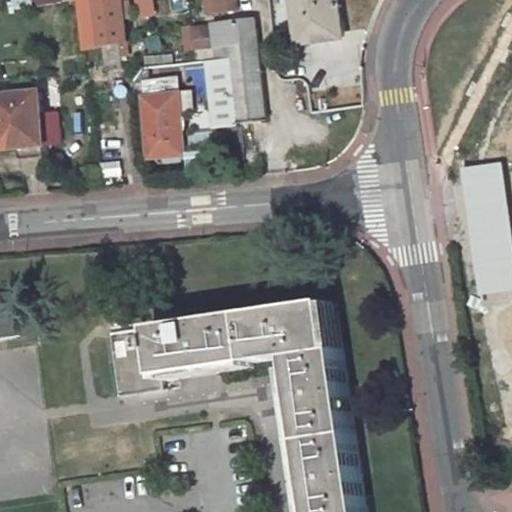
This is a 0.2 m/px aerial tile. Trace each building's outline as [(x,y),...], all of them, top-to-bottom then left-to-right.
[(99,0),(109,69),(125,67),(122,44),(131,43),(128,19),(135,18),(133,1),(125,3),(125,0),(99,0)] [(141,0),(143,19),(158,17),(155,0),(141,0)] [(240,10),(238,0),(207,0),(209,14),(240,10)] [(302,0),(310,45),(352,39),(345,0),(302,0)] [(222,47),(223,59),(224,67),(224,69),(239,66),(241,94),(245,125),(269,123),(260,28),(237,30),(237,24),(197,27),(200,49),(222,47)] [(241,94),(239,66),(224,69),(224,67),(211,68),(218,127),(245,125),(241,94)] [(148,81),(155,158),(189,154),(182,78),(148,81)] [(6,147),(50,143),(46,91),(2,95),(6,147)] [(0,339),(24,337),(18,294),(0,296),(0,339)] [(221,369),(296,357),(301,386),(297,386),(300,405),(304,404),(313,469),(309,469),(312,489),(316,489),(319,511),(370,511),(346,346),(341,347),(334,301),(114,333),(123,397),(169,390),(167,377),(196,372),(197,377),(222,374),(221,369)]
